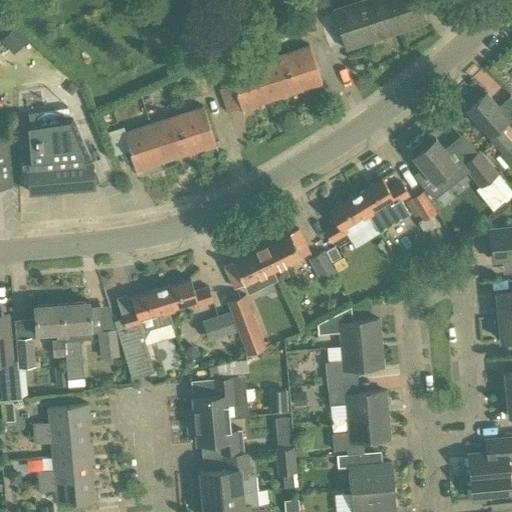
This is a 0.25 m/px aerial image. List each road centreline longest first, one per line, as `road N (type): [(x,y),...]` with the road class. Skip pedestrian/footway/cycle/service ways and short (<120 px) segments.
road 1 (tertiary): [(0,251),(121,241),(237,206),(368,130),(511,3)]
road 2 (residential): [(426,419),(465,414),(471,405),(455,280),(442,280),(410,305),(414,403)]
road 3 (residential): [(162,511),(161,496),(139,473),(133,394)]
